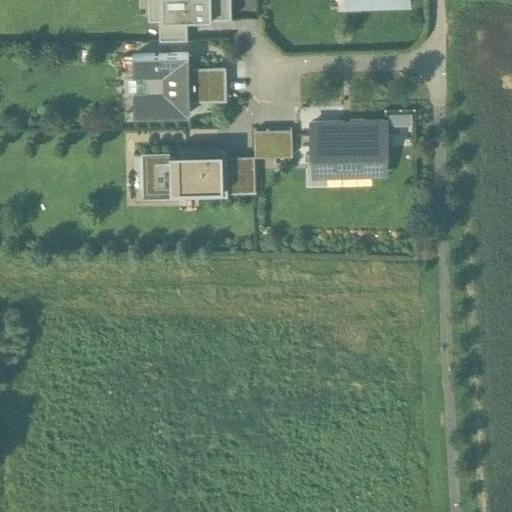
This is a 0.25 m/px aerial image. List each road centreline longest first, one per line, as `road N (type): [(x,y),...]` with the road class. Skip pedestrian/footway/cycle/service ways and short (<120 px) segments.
road 1 (residential): [(447,401),(441,70)]
road 2 (residential): [(441,70),(258,71)]
